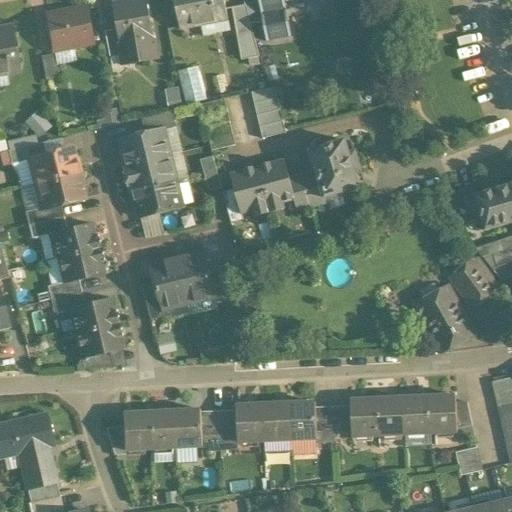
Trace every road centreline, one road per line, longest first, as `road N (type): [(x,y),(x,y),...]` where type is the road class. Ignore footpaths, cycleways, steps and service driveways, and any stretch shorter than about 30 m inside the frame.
road 1 (residential): [(152,380),(511,358)]
road 2 (residential): [(511,141),(400,182),(380,116)]
road 3 (residential): [(86,383),(94,442),(121,511)]
road 4 (residential): [(152,380),(124,254)]
